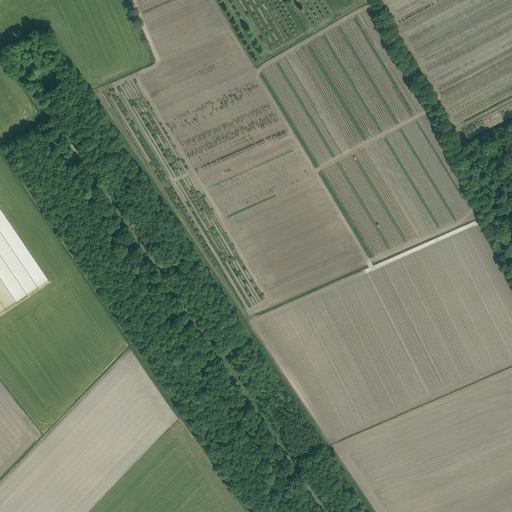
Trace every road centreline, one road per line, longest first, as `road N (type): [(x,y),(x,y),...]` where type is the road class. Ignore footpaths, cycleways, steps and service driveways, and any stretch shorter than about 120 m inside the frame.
road 1 (track): [(324,511),(49,115)]
road 2 (unclassified): [(511,264),(369,0)]
